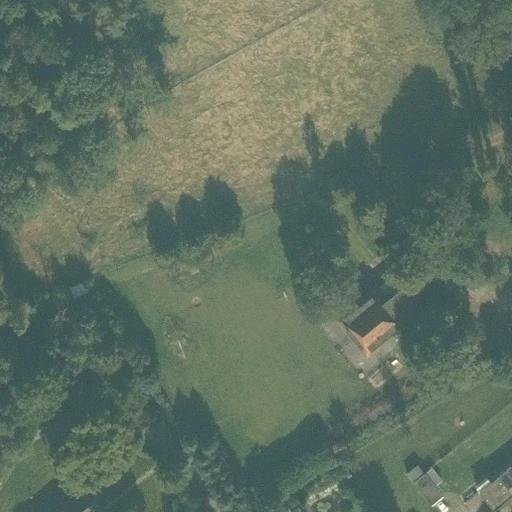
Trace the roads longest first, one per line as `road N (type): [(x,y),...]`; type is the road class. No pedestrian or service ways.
road 1 (track): [(218,511),(169,438),(104,422),(65,424),(28,440),(0,470)]
road 2 (track): [(169,438),(78,285)]
